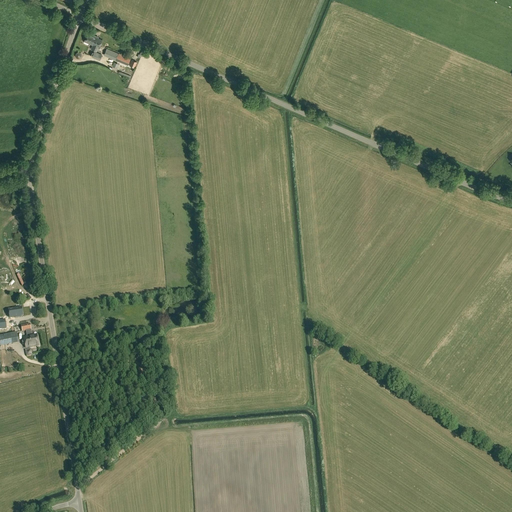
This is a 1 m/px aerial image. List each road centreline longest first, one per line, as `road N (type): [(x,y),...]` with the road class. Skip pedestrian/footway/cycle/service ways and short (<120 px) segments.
road 1 (unclassified): [(79,500),(30,192),(33,153),(79,15)]
road 2 (unclassified): [(511,201),(79,15)]
road 3 (unknown): [(77,484),(174,409)]
